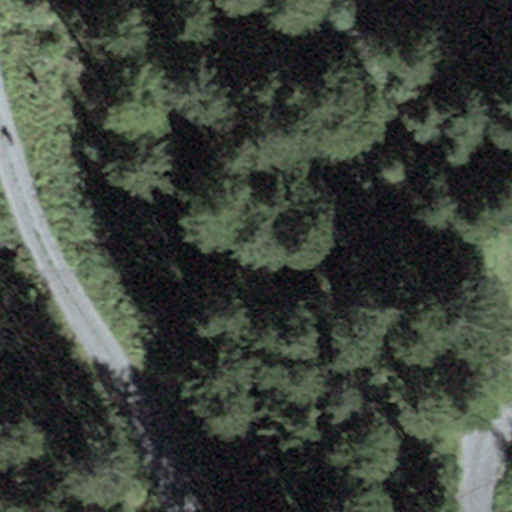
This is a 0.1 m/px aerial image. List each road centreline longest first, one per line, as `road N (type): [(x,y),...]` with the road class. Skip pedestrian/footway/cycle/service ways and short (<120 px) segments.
road 1 (track): [(0,112),(51,271),(195,511)]
road 2 (track): [(458,511),(456,499),(498,393),(511,392)]
